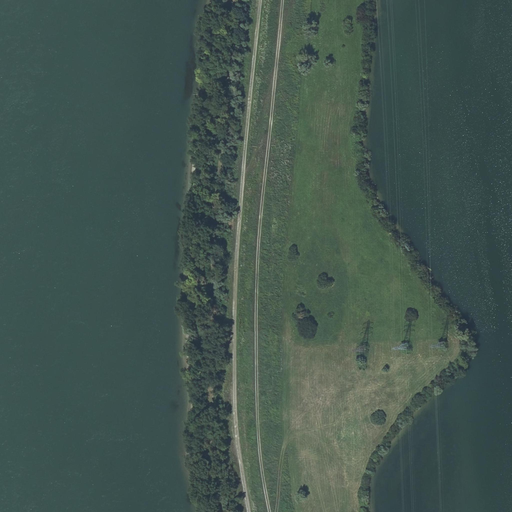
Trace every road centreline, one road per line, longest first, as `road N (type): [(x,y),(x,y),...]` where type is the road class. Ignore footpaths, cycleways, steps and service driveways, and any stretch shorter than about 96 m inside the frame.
road 1 (track): [(272,511),(258,428),(257,306),(285,0)]
road 2 (track): [(222,511),(203,336),(230,0)]
road 3 (unclassified): [(247,511),(232,389),(233,304),(257,0)]
